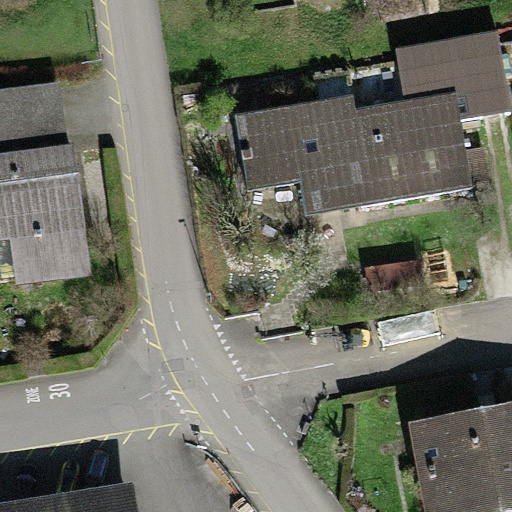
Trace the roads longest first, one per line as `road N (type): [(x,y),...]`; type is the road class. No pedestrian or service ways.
road 1 (residential): [(124,0),(176,311),(205,386)]
road 2 (residential): [(205,386),(511,332)]
road 3 (residential): [(0,420),(205,386)]
road 4 (residential): [(205,386),(297,511)]
